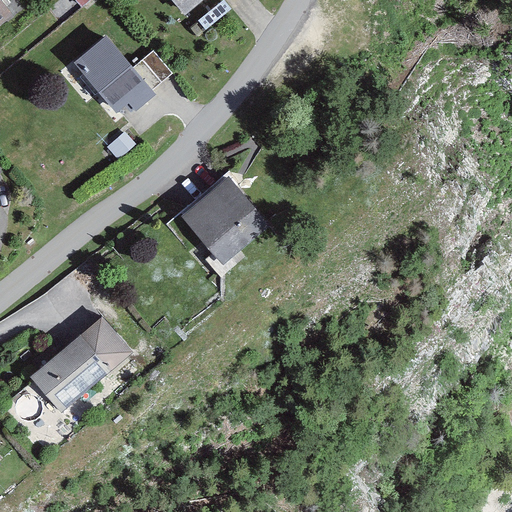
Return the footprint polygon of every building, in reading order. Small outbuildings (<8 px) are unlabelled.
[(17,0),(0,0),(0,21),(21,4),(17,0)] [(169,0),(185,19),(208,0),(169,0)] [(107,41),(74,68),(116,117),(128,107),(135,116),(156,98),(107,41)] [(152,53),(133,70),(152,93),(172,76),(152,53)] [(125,134),(107,149),(118,162),(136,146),(125,134)] [(226,176),(179,215),(222,267),(269,228),(226,176)] [(99,310),(29,371),(62,409),(132,349),(99,310)]
